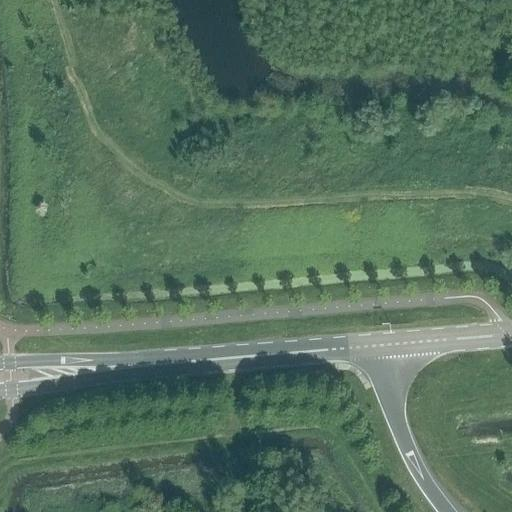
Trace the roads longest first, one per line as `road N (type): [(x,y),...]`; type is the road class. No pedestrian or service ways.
road 1 (secondary): [(168,362),(385,345)]
road 2 (motorway): [(446,511),(396,422),(385,345)]
road 3 (secondary): [(0,392),(168,362)]
road 4 (secondary): [(168,362),(0,363)]
road 5 (tertiary): [(385,345),(511,335)]
